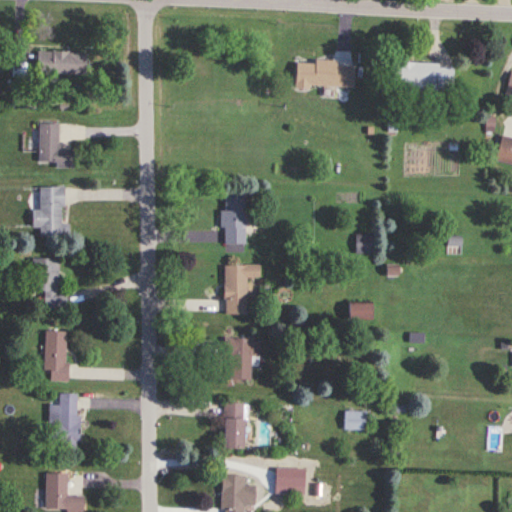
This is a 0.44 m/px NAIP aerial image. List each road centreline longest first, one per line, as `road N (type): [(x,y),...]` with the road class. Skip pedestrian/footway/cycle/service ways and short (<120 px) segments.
road 1 (residential): [(154,511),(151,0)]
road 2 (residential): [(200,0),(511,12)]
